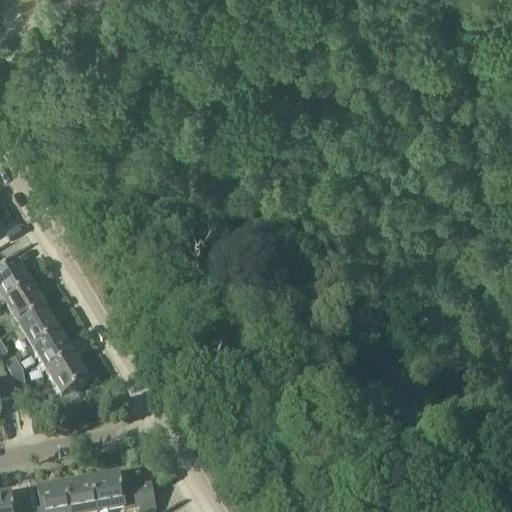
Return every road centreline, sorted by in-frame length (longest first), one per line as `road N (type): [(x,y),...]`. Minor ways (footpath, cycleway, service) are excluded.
road 1 (unclassified): [(160,436),(0,180)]
road 2 (residential): [(0,462),(160,436)]
